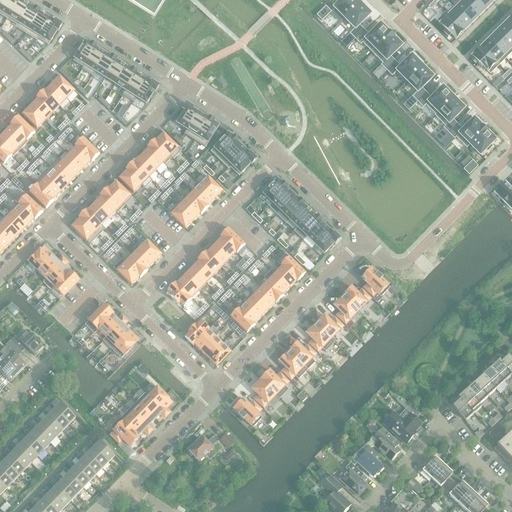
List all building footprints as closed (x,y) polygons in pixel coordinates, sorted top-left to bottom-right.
[(5,0),(0,8),(0,14),(7,19),(19,0),(5,0)] [(20,0),(19,0),(7,19),(17,26),(30,6),(29,5),(28,4),(25,2),(23,2),(20,0)] [(340,2),(334,8),(345,18),(345,19),(360,3),(358,1),(357,0),(338,0),(340,2)] [(462,0),(459,0),(454,6),(471,24),(477,19),(479,17),(463,2),(464,1),(462,0)] [(464,0),(464,1),(463,2),(479,17),(486,10),(476,0),(464,0)] [(490,0),(476,0),(486,10),(491,5),(493,2),(490,0)] [(365,9),(360,3),(345,19),(355,29),(352,32),(350,34),(351,35),(355,39),(365,30),(360,25),(371,14),(367,10),(366,8),(365,9)] [(17,26),(16,28),(26,34),(40,13),(41,12),(35,8),(34,9),(30,6),(17,26)] [(447,13),(446,13),(464,31),(471,24),(454,6),(449,11),(447,13)] [(323,10),(317,16),(318,17),(322,21),(331,12),(326,7),(323,10)] [(446,12),(437,21),(455,40),(461,34),(464,31),(446,13),(447,13),(446,12)] [(40,13),(26,34),(37,41),(38,39),(50,19),(50,18),(46,15),(45,16),(40,13)] [(50,19),(38,39),(48,45),(57,31),(58,32),(62,25),(56,22),(55,23),(50,19)] [(511,21),(510,20),(503,27),(511,36),(511,21)] [(365,30),(355,39),(361,45),(362,43),(372,53),(392,34),(388,31),(381,25),(381,24),(370,35),(365,30)] [(511,36),(503,27),(496,34),(511,49),(511,47),(511,36)] [(350,34),(341,43),(346,48),(355,39),(351,35),(350,34)] [(392,34),(372,53),(373,54),(383,64),(381,65),(387,71),(396,62),(392,59),(391,57),(402,46),(396,39),(395,38),(392,34)] [(496,34),(488,41),(506,59),(511,52),(511,49),(496,34)] [(488,42),(481,48),(499,66),(506,59),(488,41),(488,42)] [(82,70),(97,47),(92,44),(91,45),(87,42),(79,54),(78,54),(76,57),(76,59),(74,62),(83,68),(82,70)] [(82,70),(93,76),(107,54),(104,52),(102,52),(98,49),(98,48),(97,47),(82,70)] [(481,48),(473,57),(475,59),(490,74),(492,73),(499,66),(481,48)] [(96,73),(105,79),(117,60),(112,57),(112,58),(107,55),(107,54),(93,76),(93,77),(96,73)] [(396,62),(387,71),(389,73),(392,76),(395,73),(397,71),(407,81),(423,66),(420,64),(417,61),(418,61),(416,59),(416,60),(415,59),(412,55),(401,67),(398,64),(396,62)] [(105,79),(115,85),(127,67),(127,66),(124,64),(122,65),(118,62),(119,61),(117,60),(105,79)] [(381,65),(373,74),(378,79),(380,78),(387,71),(381,65)] [(423,66),(407,81),(418,92),(416,94),(412,97),(418,102),(427,93),(425,92),(422,88),(425,85),(433,77),(429,73),(430,73),(428,71),(427,71),(423,66)] [(123,95),(123,96),(137,73),(133,70),(132,71),(127,68),(127,67),(115,85),(125,91),(123,95)] [(123,96),(133,102),(147,79),(144,77),(143,78),(138,75),(139,74),(137,73),(123,96)] [(60,77),(52,85),(67,99),(74,91),(60,77)] [(148,81),(147,79),(133,102),(134,102),(136,98),(146,105),(154,92),(155,93),(159,87),(153,83),(152,84),(148,81)] [(44,91),(59,107),(67,99),(52,85),(45,92),(44,91)] [(427,93),(418,102),(422,107),(423,108),(426,105),(430,109),(436,115),(454,98),(451,95),(449,93),(449,92),(448,91),(447,91),(443,87),(432,98),(427,93)] [(44,91),(37,98),(52,114),(59,107),(44,91)] [(37,100),(30,107),(45,121),(52,114),(37,98),(36,99),(37,100)] [(435,115),(435,116),(445,127),(444,128),(449,134),(458,125),(453,120),(465,109),(460,104),(461,104),(459,103),(458,102),(454,98),(436,115),(435,115)] [(184,134),(185,135),(199,112),(198,112),(193,109),(194,108),(187,105),(183,111),(184,112),(177,124),(187,130),(184,134)] [(37,129),(45,121),(30,107),(22,115),(37,129)] [(185,135),(195,141),(209,118),(208,117),(207,118),(203,116),(202,114),(199,112),(185,135)] [(19,118),(12,126),(28,142),(28,141),(35,133),(19,118)] [(214,121),(209,118),(195,141),(206,148),(219,126),(213,122),(214,121)] [(458,125),(449,134),(454,139),(456,138),(467,148),(469,146),(470,145),(470,144),(485,129),(484,128),(482,125),(481,126),(474,119),(463,130),(461,128),(458,125)] [(12,127),(5,134),(21,150),(28,142),(12,126),(11,126),(12,127)] [(485,129),(470,144),(470,145),(471,146),(480,155),(486,149),(488,151),(491,148),(492,147),(491,146),(491,145),(495,141),(496,140),(493,137),(489,133),(489,132),(485,129)] [(155,140),(155,141),(174,159),(182,151),(163,133),(156,141),(155,140)] [(0,144),(13,157),(21,150),(5,134),(0,139),(0,144)] [(211,152),(220,161),(238,142),(234,137),(233,138),(229,134),(219,143),(218,143),(215,146),(215,148),(211,152)] [(83,138),(75,146),(92,163),(100,154),(83,138)] [(155,141),(147,148),(165,165),(172,158),(173,160),(174,159),(155,141)] [(238,142),(220,161),(228,169),(246,151),(246,149),(243,146),(242,146),(238,143),(239,142),(238,142)] [(13,158),(13,157),(0,144),(0,160),(4,165),(12,157),(13,158)] [(76,147),(68,155),(83,169),(91,162),(92,163),(75,146),(75,147),(76,147)] [(148,149),(141,156),(156,171),(163,164),(165,165),(147,148),(148,149)] [(251,155),(246,151),(228,169),(229,170),(230,168),(239,176),(251,164),(252,165),(257,160),(252,155),(251,155)] [(58,159),(76,177),(83,169),(68,155),(61,162),(58,159)] [(134,162),(133,162),(152,181),(153,181),(149,178),(156,171),(141,156),(134,163),(134,162)] [(58,159),(50,167),(68,185),(76,177),(58,159)] [(473,160),(464,168),(470,174),(479,165),(473,160)] [(133,162),(126,170),(145,189),(152,181),(133,162)] [(50,167),(42,175),(61,193),(68,185),(50,167)] [(145,189),(126,170),(127,171),(119,179),(134,193),(141,186),(145,189)] [(42,175),(35,182),(54,201),(54,200),(61,193),(42,175)] [(208,177),(200,185),(215,199),(223,191),(208,177)] [(268,206),(269,207),(288,188),(283,183),(282,184),(278,180),(268,189),(267,189),(264,192),(264,194),(263,195),(272,203),(268,206)] [(46,209),(54,201),(35,182),(34,183),(37,185),(29,193),(46,209)] [(108,189),(107,189),(125,206),(133,198),(116,182),(108,189)] [(497,192),(495,194),(511,210),(511,190),(511,189),(506,184),(505,184),(504,186),(503,185),(496,191),(497,191),(497,192)] [(193,192),(209,207),(208,206),(215,199),(200,185),(193,192)] [(288,188),(269,207),(277,215),(295,197),(295,195),(292,192),(291,192),(287,189),(288,188)] [(107,189),(100,196),(118,213),(125,206),(107,189)] [(186,200),(201,215),(209,207),(193,192),(186,200)] [(23,193),(15,201),(35,220),(43,212),(23,193)] [(101,197),(94,204),(109,219),(115,212),(117,214),(118,213),(100,196),(100,197),(101,197)] [(295,197),(277,215),(286,224),(305,204),(300,200),(299,201),(295,197)] [(177,205),(193,221),(200,214),(201,215),(186,200),(179,206),(177,205)] [(17,204),(10,211),(27,227),(34,220),(35,221),(35,220),(15,201),(17,204)] [(86,210),(86,211),(105,230),(105,229),(102,226),(109,219),(94,204),(87,211),(86,210)] [(294,232),(312,214),(312,212),(310,209),(308,209),(304,206),(305,205),(305,204),(286,224),(290,221),(298,228),(294,232)] [(185,229),(193,221),(177,205),(169,213),(185,229)] [(10,211),(3,219),(19,235),(27,227),(10,211)] [(86,211),(79,218),(98,237),(105,230),(86,211)] [(303,240),(307,237),(322,221),(317,217),(316,217),(312,214),(294,232),(303,240)] [(90,245),(98,237),(79,218),(78,218),(79,219),(72,227),(90,245)] [(4,221),(0,224),(0,231),(12,243),(19,235),(3,219),(2,219),(4,221)] [(322,221),(307,237),(315,245),(330,231),(330,230),(329,229),(327,226),(325,226),(321,222),(322,222),(322,221)] [(220,238),(221,238),(236,253),(237,254),(245,245),(229,229),(220,238)] [(0,231),(0,246),(4,250),(12,243),(0,231)] [(334,235),(330,231),(315,245),(324,254),(334,244),(335,245),(340,239),(335,234),(334,235)] [(214,246),(228,261),(236,253),(221,238),(214,246)] [(147,240),(140,248),(154,262),(162,255),(147,240)] [(206,252),(205,253),(221,268),(228,261),(214,246),(207,253),(206,252)] [(29,262),(38,271),(52,256),(44,247),(35,256),(35,255),(29,262)] [(132,255),(147,270),(154,262),(140,248),(132,255)] [(198,260),(214,276),(221,268),(205,253),(198,260)] [(278,262),(298,282),(306,274),(286,254),(278,262)] [(122,259),(121,260),(140,278),(148,271),(147,270),(132,255),(125,263),(122,259)] [(44,281),(65,260),(62,257),(58,262),(52,256),(38,271),(46,279),(44,281)] [(51,291),(51,292),(70,272),(69,272),(64,267),(68,263),(65,260),(44,281),(53,289),(51,291)] [(140,279),(140,278),(121,260),(113,268),(132,286),(139,278),(140,279)] [(198,262),(191,269),(206,283),(214,276),(198,260),(198,261),(198,262)] [(272,270),(290,288),(297,281),(297,282),(298,282),(278,262),(277,263),(282,267),(275,273),(272,270)] [(184,276),(199,291),(206,283),(191,269),(184,276)] [(383,278),(378,274),(377,275),(371,269),(362,278),(368,284),(364,288),(373,297),(377,293),(381,297),(390,288),(382,279),(383,278)] [(264,278),(268,281),(284,296),(283,295),(290,288),(272,270),(264,278)] [(79,281),(70,272),(51,292),(60,301),(79,281)] [(176,284),(191,299),(199,291),(184,276),(176,284)] [(268,281),(261,288),(276,304),(284,296),(268,281)] [(192,299),(191,299),(176,284),(176,283),(167,292),(171,296),(179,305),(180,304),(184,308),(192,299)] [(254,296),(268,310),(275,303),(276,304),(261,288),(254,296)] [(347,294),(344,297),(358,312),(371,299),(362,290),(358,294),(351,288),(346,293),(347,294)] [(246,303),(261,317),(268,310),(254,296),(246,303)] [(346,325),(358,312),(344,297),(335,306),(341,312),(337,316),(346,325)] [(245,301),(238,308),(255,326),(255,325),(255,324),(261,317),(246,303),(245,301)] [(85,325),(94,334),(113,314),(104,305),(85,325)] [(231,317),(247,334),(255,326),(238,308),(237,309),(238,310),(231,317)] [(102,342),(125,319),(123,316),(118,320),(113,315),(114,314),(113,314),(94,334),(98,331),(105,339),(102,342)] [(325,316),(316,325),(335,343),(331,339),(344,327),(335,318),(331,322),(325,316)] [(125,319),(102,342),(111,351),(130,332),(124,326),(128,322),(125,319)] [(185,338),(193,346),(209,329),(201,321),(197,325),(196,324),(188,333),(189,334),(185,338)] [(326,352),(335,343),(316,325),(307,334),(313,340),(310,344),(318,353),(322,349),(326,352)] [(194,345),(201,352),(215,337),(209,330),(209,329),(193,346),(194,345)] [(17,335),(11,340),(23,352),(28,347),(37,356),(45,347),(29,331),(21,339),(17,335)] [(139,340),(130,332),(111,351),(120,360),(131,349),(130,349),(139,340)] [(201,352),(208,359),(223,344),(215,337),(201,352)] [(11,349),(3,357),(19,374),(28,365),(19,356),(23,352),(11,340),(7,345),(11,349)] [(292,350),(289,353),(307,371),(304,367),(316,355),(307,346),(304,350),(297,343),(291,349),(292,350)] [(231,352),(223,344),(208,359),(216,367),(231,352)] [(298,380),(307,371),(289,353),(285,356),(279,361),(286,368),(282,372),(291,380),(295,376),(298,380)] [(503,357),(499,361),(511,375),(511,358),(509,355),(505,359),(503,357)] [(0,375),(2,373),(11,382),(19,374),(3,357),(0,359),(0,375)] [(499,361),(491,368),(504,382),(511,375),(499,361)] [(142,364),(138,368),(142,372),(146,368),(142,364)] [(491,368),(483,375),(496,390),(504,382),(491,368)] [(269,371),(261,380),(280,399),(289,390),(285,386),(289,383),(280,374),(276,378),(269,371)] [(483,375),(475,383),(488,397),(496,390),(483,375)] [(279,399),(280,399),(261,380),(260,381),(261,381),(253,390),(259,396),(255,400),(264,408),(276,396),(279,399)] [(475,383),(467,390),(480,404),(488,397),(475,383)] [(146,393),(145,394),(168,416),(170,413),(166,409),(172,403),(157,388),(149,397),(146,393)] [(467,390),(459,397),(474,413),(482,406),(480,404),(467,390)] [(145,394),(137,402),(155,420),(161,414),(165,418),(168,416),(145,394)] [(406,409),(398,417),(394,413),(384,424),(406,444),(416,433),(414,432),(421,424),(415,419),(419,415),(399,396),(396,400),(406,409)] [(466,421),(474,413),(459,397),(455,401),(457,403),(453,407),(466,421)] [(253,428),(262,419),(258,414),(262,410),(253,402),(249,406),(243,400),(234,409),(240,415),(239,416),(243,421),(244,419),(253,428)] [(137,402),(128,411),(151,433),(154,430),(149,426),(155,420),(137,402)] [(49,407),(53,411),(53,410),(69,425),(76,419),(60,403),(56,408),(51,404),(49,407)] [(42,414),(46,418),(47,417),(63,432),(69,425),(53,410),(53,411),(49,415),(45,411),(42,414)] [(119,418),(138,437),(144,431),(148,436),(151,433),(128,411),(120,419),(119,418)] [(497,422),(502,417),(499,413),(493,418),(497,422)] [(36,420),(40,424),(41,423),(56,438),(63,432),(47,417),(46,418),(43,421),(39,417),(36,420)] [(111,428),(107,432),(116,440),(120,436),(130,447),(137,441),(136,440),(138,437),(119,418),(110,427),(111,428)] [(493,418),(488,423),(491,427),(497,422),(493,418)] [(30,426),(34,430),(50,445),(56,438),(41,423),(40,424),(37,428),(32,423),(30,426)] [(498,443),(507,435),(499,425),(489,434),(498,443)] [(379,432),(374,438),(379,442),(374,447),(390,461),(400,451),(397,448),(400,444),(396,441),(390,435),(383,428),(379,432)] [(194,436),(197,439),(204,432),(201,429),(194,436)] [(23,433),(27,437),(28,436),(44,451),(50,445),(34,430),(30,434),(26,430),(23,433)] [(484,434),(480,430),(475,435),(479,439),(484,434)] [(511,464),(511,431),(494,449),(510,466),(511,464)] [(226,435),(220,441),(228,449),(234,443),(226,435)] [(17,440),(21,444),(22,443),(37,458),(44,451),(28,436),(27,437),(24,441),(20,437),(17,440)] [(217,443),(212,438),(207,442),(202,437),(188,450),(189,451),(189,454),(191,457),(193,456),(199,462),(213,449),(212,447),(217,443)] [(88,445),(92,449),(93,448),(108,463),(115,456),(100,442),(95,446),(91,442),(88,445)] [(11,446),(15,450),(15,449),(31,464),(37,458),(22,443),(21,444),(17,447),(13,443),(11,446)] [(377,476),(384,469),(373,459),(377,455),(366,444),(357,454),(361,458),(357,463),(373,478),(376,475),(377,476)] [(81,451),(86,456),(87,455),(102,469),(108,463),(93,448),(92,449),(88,453),(84,449),(81,451)] [(4,453),(8,457),(9,456),(25,471),(31,464),(15,449),(15,450),(11,453),(7,449),(4,453)] [(75,458),(80,462),(81,461),(96,476),(102,469),(87,455),(86,456),(82,459),(78,455),(75,458)] [(0,456),(0,461),(2,463),(3,462),(18,477),(25,471),(9,456),(8,457),(5,460),(1,456),(0,456)] [(219,462),(224,467),(228,464),(222,458),(219,462)] [(429,482),(432,480),(445,466),(436,458),(432,462),(431,461),(420,474),(429,482)] [(69,465),(73,469),(74,468),(89,482),(96,476),(81,461),(80,462),(76,466),(72,462),(69,465)] [(0,472),(12,484),(18,477),(3,462),(2,463),(0,465),(0,472)] [(348,470),(339,480),(358,497),(368,486),(359,479),(364,475),(353,465),(350,463),(345,468),(348,470)] [(453,473),(445,466),(432,480),(445,492),(454,481),(449,477),(453,473)] [(329,467),(325,471),(330,475),(334,471),(329,467)] [(63,471),(67,475),(68,474),(83,489),(89,482),(74,468),(73,469),(70,472),(65,468),(63,471)] [(317,472),(322,477),(325,473),(320,469),(317,472)] [(0,484),(6,490),(12,484),(0,472),(0,484)] [(56,477),(61,482),(62,481),(77,495),(83,489),(68,474),(67,475),(64,479),(59,475),(56,477)] [(325,503),(334,511),(344,511),(351,505),(337,493),(342,488),(330,476),(321,486),(330,494),(330,497),(325,503)] [(50,484),(54,488),(56,487),(70,502),(77,495),(62,481),(61,482),(57,486),(53,481),(50,484)] [(459,486),(454,481),(445,492),(458,504),(471,490),(463,482),(459,486)] [(43,491),(48,495),(49,494),(64,508),(70,502),(56,487),(54,488),(51,492),(47,488),(43,491)] [(458,504),(466,511),(467,511),(480,498),(471,490),(458,504)] [(37,497),(42,501),(43,500),(55,511),(60,511),(64,508),(49,494),(48,495),(44,499),(40,494),(37,497)] [(488,505),(480,498),(467,511),(483,511),(485,510),(484,509),(488,505)] [(31,504),(35,508),(36,506),(42,511),(55,511),(43,500),(42,501),(38,505),(34,501),(31,504)]
